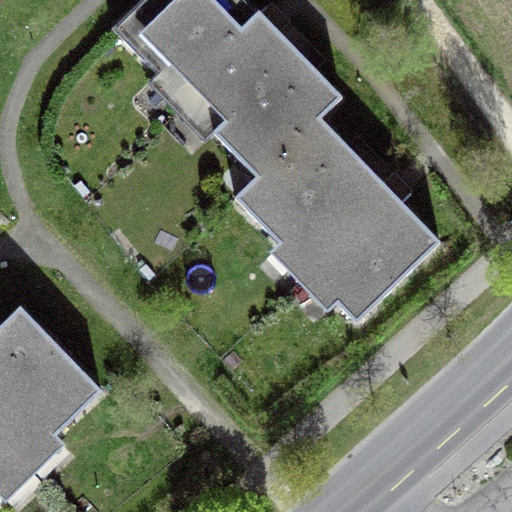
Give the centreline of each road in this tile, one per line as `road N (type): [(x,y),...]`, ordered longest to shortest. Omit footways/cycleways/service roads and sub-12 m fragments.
road 1 (secondary): [(511,344),(336,511)]
road 2 (track): [(511,138),(412,0)]
